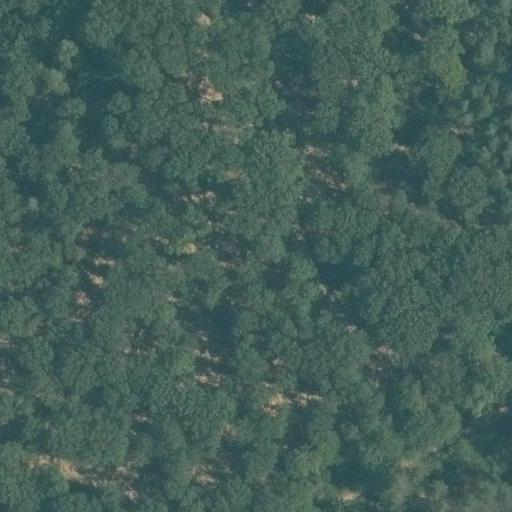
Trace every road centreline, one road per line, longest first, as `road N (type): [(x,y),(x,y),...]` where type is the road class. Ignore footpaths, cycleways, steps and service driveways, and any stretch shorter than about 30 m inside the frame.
road 1 (unknown): [(511,368),(384,336),(326,282),(290,190),(256,0)]
road 2 (track): [(306,511),(511,396)]
